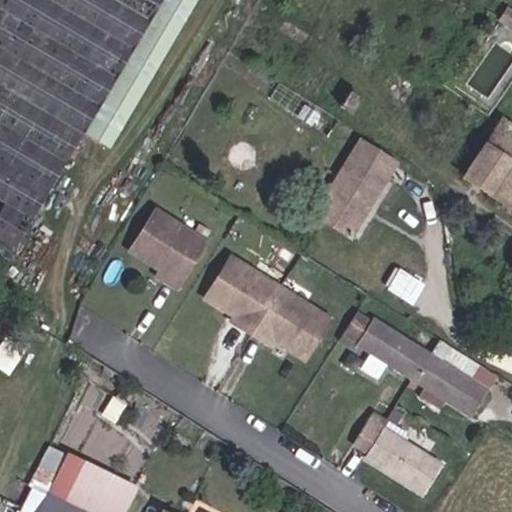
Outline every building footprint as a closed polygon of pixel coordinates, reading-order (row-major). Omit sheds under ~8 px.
[(0,0),(0,196),(12,204),(0,224),(0,272),(10,278),(94,132),(123,149),(209,0),(0,0)] [(355,109),(369,120),(385,99),(370,89),(355,109)] [(511,128),(499,148),(511,156),(511,128)] [(315,216),(358,239),(400,158),(357,136),(315,216)] [(511,156),(499,148),(480,177),(511,198),(511,156)] [(132,192),(117,183),(111,195),(126,204),(132,192)] [(218,248),(168,218),(142,258),(173,277),(170,283),(190,295),(218,248)] [(343,325),(244,265),(218,305),(247,322),(243,328),(284,352),(287,348),(317,367),(343,325)] [(401,269),(390,289),(414,302),(425,281),(401,269)] [(431,350),(385,323),(370,348),(416,375),(431,350)] [(503,395),(431,350),(416,375),(487,420),(503,395)] [(372,448),(390,418),(382,414),(364,444),(372,448)] [(399,424),(390,418),(372,448),(381,454),(393,434),(399,424)] [(393,434),(381,454),(376,462),(435,498),(452,470),(393,434)] [(81,466),(48,450),(33,481),(49,489),(67,498),(81,466)] [(84,459),(81,466),(67,498),(95,511),(123,511),(136,486),(84,459)] [(37,511),(49,489),(33,481),(22,506),(18,511),(37,511)] [(95,511),(67,498),(49,489),(37,511),(95,511)]
